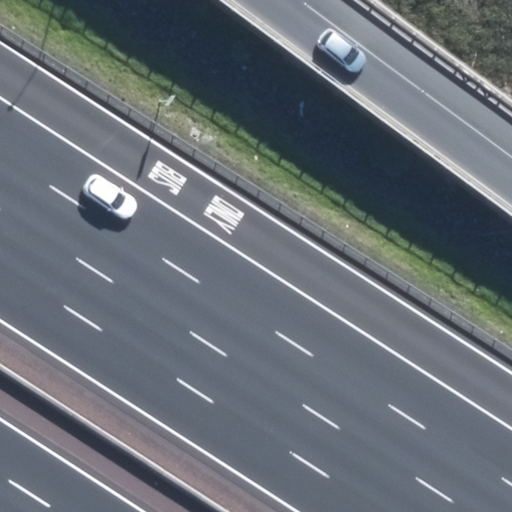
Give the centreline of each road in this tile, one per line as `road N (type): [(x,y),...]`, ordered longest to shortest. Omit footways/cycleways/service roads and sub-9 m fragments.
road 1 (motorway): [(0,187),(511,511)]
road 2 (motorway): [(268,0),(511,177)]
